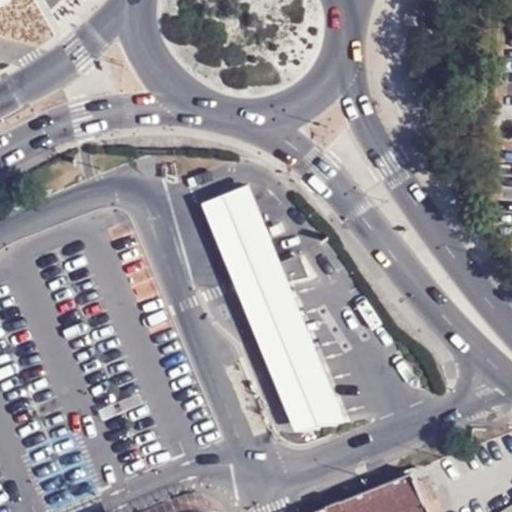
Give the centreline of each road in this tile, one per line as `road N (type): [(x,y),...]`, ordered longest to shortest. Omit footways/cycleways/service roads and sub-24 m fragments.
road 1 (secondary): [(251,115),(332,179),(462,333),(511,373)]
road 2 (secondary): [(511,330),(397,172),(341,54)]
road 3 (unknown): [(9,226),(127,494)]
road 4 (secondary): [(0,156),(126,107),(200,106)]
road 5 (secondary): [(137,0),(0,100)]
road 6 (secondary): [(138,0),(156,67),(200,106)]
